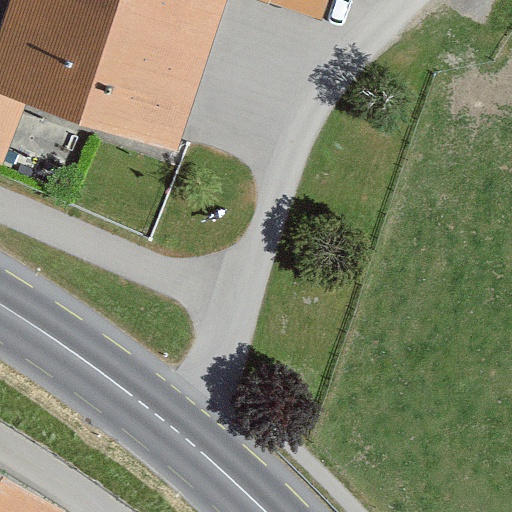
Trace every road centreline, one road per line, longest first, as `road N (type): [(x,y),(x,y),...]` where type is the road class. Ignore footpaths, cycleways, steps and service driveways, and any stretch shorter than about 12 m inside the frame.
road 1 (track): [(180,454),(319,76),(403,0)]
road 2 (secondary): [(239,511),(180,454),(0,332)]
road 3 (track): [(0,202),(236,302)]
